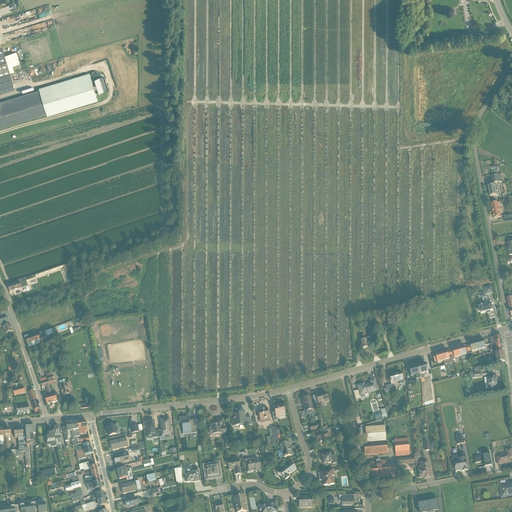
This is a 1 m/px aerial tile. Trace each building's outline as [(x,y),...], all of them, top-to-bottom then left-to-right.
[(5,56),(3,52),(3,49),(0,49),(0,76),(10,73),(5,56)] [(20,67),(15,53),(5,56),(10,73),(14,72),(13,69),(20,67)] [(39,90),(0,102),(0,127),(46,113),(47,115),(97,100),(94,88),(93,85),(89,73),(39,88),(39,90)] [(0,93),(15,89),(10,73),(0,76),(0,93)] [(95,84),(93,85),(94,88),(96,88),(97,93),(107,90),(102,76),(93,79),(95,84)] [(497,185),(488,187),(490,197),(497,196),(496,191),(498,191),(497,185)] [(497,202),(491,204),(494,219),(500,217),(497,202)] [(65,264),(34,275),(35,277),(63,267),(66,266),(65,264)] [(66,266),(63,267),(66,275),(69,281),(72,280),(69,274),(70,274),(66,266)] [(35,277),(34,275),(14,282),(15,284),(7,287),(9,293),(13,291),(13,292),(14,292),(14,291),(28,286),(26,281),(35,278),(35,277)] [(488,305),(488,302),(489,302),(483,303),(484,303),(484,306),(482,306),(481,306),(479,307),(479,308),(479,309),(478,309),(478,310),(478,311),(478,312),(479,312),(480,312),(481,313),(493,310),(491,304),(488,305)] [(6,325),(0,327),(0,333),(4,332),(4,334),(12,331),(9,322),(5,324),(6,325)] [(25,339),(27,344),(40,340),(38,334),(34,335),(35,336),(25,339)] [(364,336),(360,336),(361,349),(367,348),(367,343),(370,343),(370,338),(364,338),(364,336)] [(477,351),(485,349),(482,341),(475,343),(477,351)] [(493,343),(494,354),(503,353),(502,342),(493,343)] [(477,351),(475,343),(468,345),(471,353),(477,351)] [(460,357),(466,356),(463,347),(457,349),(460,357)] [(460,357),(457,349),(451,350),(454,359),(460,357)] [(442,362),(448,360),(446,352),(440,353),(442,362)] [(442,362),(440,353),(434,355),(436,363),(442,362)] [(495,364),(504,363),(503,353),(494,354),(495,364)] [(419,375),(428,373),(425,364),(416,367),(419,375)] [(420,379),(419,375),(416,367),(412,368),(413,368),(408,369),(410,378),(415,376),(416,380),(420,379)] [(390,385),(402,381),(400,372),(387,376),(390,385)] [(488,391),(498,390),(497,377),(487,378),(488,391)] [(358,397),(377,391),(373,379),(368,381),(369,383),(364,385),(363,383),(355,386),(358,397)] [(51,392),(49,385),(48,381),(41,383),(42,387),(45,386),(47,393),(45,394),(46,396),(44,397),(46,405),(57,402),(55,394),(52,395),(51,392)] [(69,383),(60,386),(62,396),(70,394),(69,390),(71,390),(69,383)] [(389,387),(389,389),(386,390),(388,394),(396,391),(395,385),(389,387)] [(14,396),(25,393),(23,387),(12,390),(14,396)] [(317,405),(327,402),(325,393),(314,396),(317,405)] [(304,412),(313,410),(310,396),(301,399),(304,412)] [(34,410),(39,409),(36,399),(31,401),(34,410)] [(29,413),(28,404),(16,406),(17,415),(29,413)] [(275,419),(284,416),(281,405),(272,407),(275,419)] [(260,423),(270,421),(267,409),(257,411),(260,423)] [(384,414),(377,416),(379,422),(390,419),(388,409),(383,410),(384,414)] [(245,426),(251,425),(251,419),(245,419),(244,411),(237,412),(237,415),(232,415),(232,420),(230,420),(231,429),(245,427),(245,426)] [(180,435),(190,434),(188,417),(178,418),(180,435)] [(160,437),(171,436),(169,419),(159,420),(160,437)] [(208,436),(225,435),(223,419),(215,420),(215,424),(207,425),(208,436)] [(145,436),(154,435),(153,421),(144,421),(145,436)] [(86,433),(85,422),(76,423),(78,434),(86,433)] [(71,435),(78,434),(76,423),(69,424),(71,435)] [(269,436),(271,444),(279,442),(275,424),(271,426),(273,435),(269,436)] [(383,424),(367,426),(369,453),(386,451),(383,424)] [(106,437),(116,435),(114,425),(104,427),(106,437)] [(53,440),(60,439),(58,427),(51,428),(53,440)] [(14,443),(24,442),(22,428),(12,428),(14,443)] [(329,440),(328,432),(313,436),(315,446),(324,444),(323,441),(329,440)] [(45,443),(52,442),(51,434),(44,435),(45,443)] [(110,451),(127,447),(125,439),(108,443),(110,451)] [(408,440),(394,440),(394,457),(408,457),(408,440)] [(283,458),(292,455),(288,442),(279,445),(283,458)] [(511,464),(511,460),(511,459),(511,448),(504,450),(506,457),(496,458),(497,467),(511,464)] [(485,468),(492,467),(491,461),(489,452),(481,453),(482,458),(474,459),(475,464),(484,463),(485,468)] [(114,467),(129,463),(127,454),(112,457),(114,467)] [(322,467),(336,464),(334,454),(320,456),(322,467)] [(452,457),(456,474),(468,471),(465,454),(452,457)] [(175,457),(147,461),(148,468),(176,464),(175,457)] [(397,466),(413,464),(412,457),(396,458),(397,466)] [(248,474),(260,471),(258,459),(245,461),(248,474)] [(241,475),(238,460),(226,462),(228,471),(232,471),(233,477),(241,475)] [(418,481),(430,479),(427,462),(415,464),(418,481)] [(204,482),(221,479),(219,463),(201,465),(204,482)] [(295,470),(290,463),(276,473),(283,482),(289,478),(287,476),(295,470)] [(82,470),(83,475),(96,472),(94,466),(82,470)] [(58,473),(57,467),(39,471),(40,477),(58,473)] [(369,479),(394,477),(393,467),(368,468),(369,479)] [(192,484),(199,483),(197,470),(191,471),(191,468),(182,470),(184,484),(192,482),(192,484)] [(118,482),(127,480),(125,469),(115,471),(118,482)] [(182,483),(180,469),(173,470),(176,484),(182,483)] [(85,480),(97,477),(96,472),(83,475),(85,480)] [(322,488),(335,486),(333,472),(320,474),(322,488)] [(160,478),(159,473),(154,474),(145,477),(148,482),(155,480),(155,479),(160,478)] [(85,480),(86,486),(99,483),(97,477),(85,480)] [(66,487),(67,493),(81,490),(78,479),(70,480),(71,486),(66,487)] [(501,500),(511,498),(511,481),(499,484),(501,500)] [(88,493),(100,489),(99,483),(86,486),(88,493)] [(121,495),(136,491),(134,483),(119,487),(121,495)] [(93,495),(95,503),(103,501),(101,493),(93,495)] [(233,511),(243,511),(246,511),(243,495),(231,498),(233,511)] [(341,507),(353,506),(352,495),(340,496),(341,507)] [(297,508),(311,508),(311,497),(297,497),(297,508)] [(125,508),(136,505),(134,498),(123,501),(125,508)] [(214,511),(222,511),(220,499),(212,501),(214,511)] [(439,499),(427,501),(429,511),(441,509),(439,499)] [(96,509),(105,507),(103,501),(95,503),(96,509)] [(427,501),(416,503),(417,511),(428,511),(429,511),(427,501)] [(44,511),(43,503),(36,504),(36,511),(44,511)] [(258,511),(277,511),(276,503),(258,506),(258,511)]
